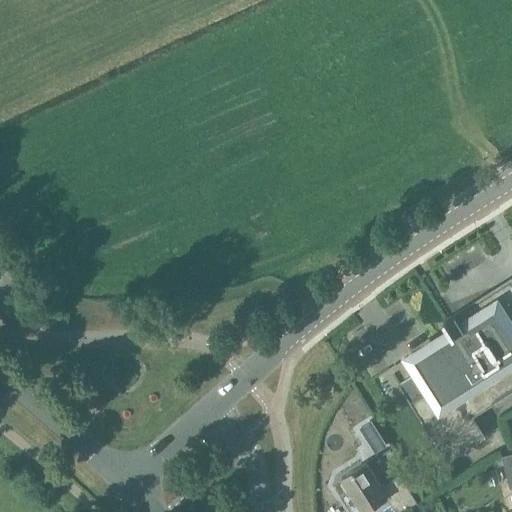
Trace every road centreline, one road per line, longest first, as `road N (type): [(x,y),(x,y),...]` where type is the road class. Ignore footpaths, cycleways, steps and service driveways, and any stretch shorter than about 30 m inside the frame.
road 1 (tertiary): [(511,186),(355,287),(212,410)]
road 2 (tertiary): [(127,492),(0,376)]
